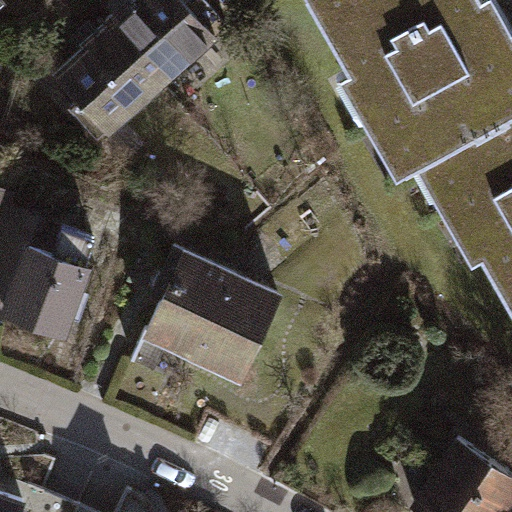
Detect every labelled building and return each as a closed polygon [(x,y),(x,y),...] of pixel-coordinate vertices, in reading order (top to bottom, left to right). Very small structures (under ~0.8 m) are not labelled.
[(0,0),(0,21),(13,10),(3,0),(0,0)] [(165,91),(230,36),(200,1),(189,11),(179,0),(135,0),(107,24),(165,91)] [(403,180),(420,170),(511,117),(511,22),(499,0),(487,0),(486,0),(312,0),(356,76),(346,82),(403,180)] [(102,145),(165,91),(107,24),(53,70),(84,106),(75,113),(102,145)] [(511,117),(420,170),(474,265),(490,256),(511,294),(511,117)] [(17,196),(0,190),(0,243),(13,207),(17,196)] [(46,220),(13,207),(0,243),(0,299),(11,304),(7,314),(70,337),(97,266),(37,243),(46,220)] [(288,297),(191,250),(137,362),(164,376),(176,352),(245,385),(288,297)] [(499,511),(511,493),(511,469),(463,436),(419,501),(435,511),(499,511)] [(0,511),(30,511),(32,506),(0,495),(0,511)]
